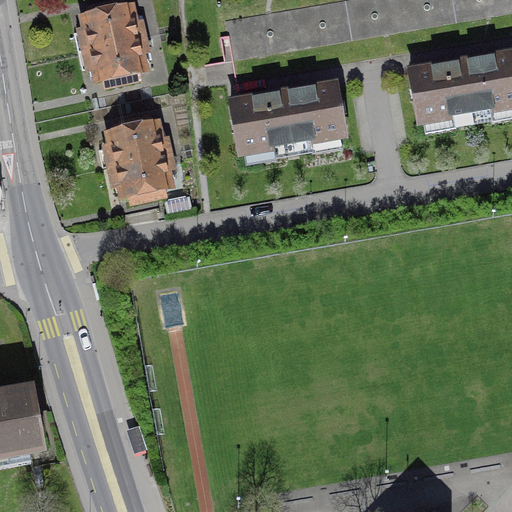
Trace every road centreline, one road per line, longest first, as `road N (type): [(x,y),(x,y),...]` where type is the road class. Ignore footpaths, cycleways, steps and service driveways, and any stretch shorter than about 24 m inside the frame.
road 1 (residential): [(39,255),(511,174)]
road 2 (residential): [(39,255),(123,511)]
road 3 (residential): [(0,27),(39,255)]
